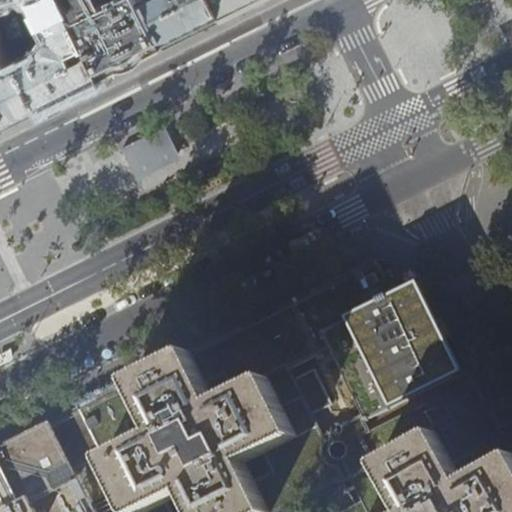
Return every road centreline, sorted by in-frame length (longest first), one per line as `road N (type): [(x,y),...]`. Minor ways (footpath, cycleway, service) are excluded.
road 1 (primary): [(0,387),(420,174)]
road 2 (primary): [(339,8),(0,171)]
road 3 (residential): [(420,174),(511,350)]
road 4 (unclassified): [(420,174),(339,8)]
